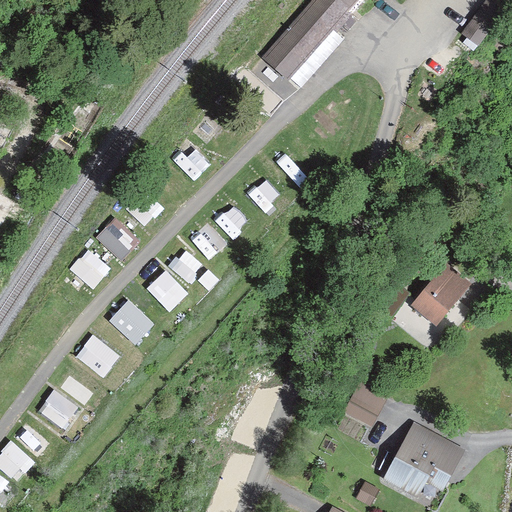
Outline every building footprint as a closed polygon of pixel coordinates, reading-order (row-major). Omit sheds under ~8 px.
[(291,84),(366,0),(321,0),(266,62),(291,84)] [(511,0),(484,0),(464,31),(489,47),(511,10),(511,0)] [(97,244),(124,266),(143,244),(116,222),(97,244)] [(75,265),(96,285),(114,266),(93,246),(75,265)] [(438,333),(476,286),(450,265),(412,312),(438,333)] [(171,266),(150,283),(171,308),(191,291),(171,266)] [(113,316),(138,341),(158,321),(132,296),(113,316)] [(99,332),(82,352),(105,373),(122,354),(99,332)] [(373,436),(387,413),(356,395),(342,418),(373,436)] [(440,511),(470,454),(416,426),(386,486),(436,511),(440,511)] [(0,469),(0,496),(13,478),(0,469)]
